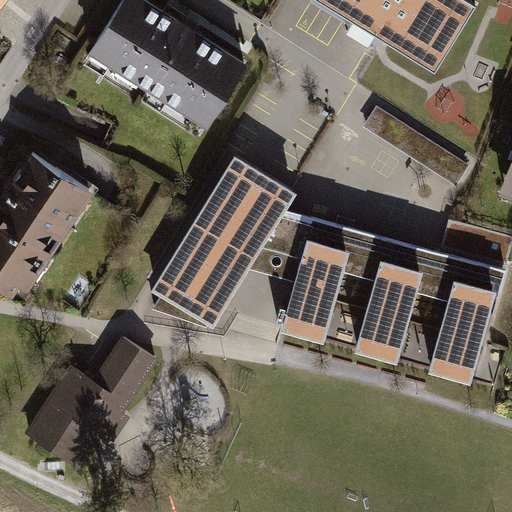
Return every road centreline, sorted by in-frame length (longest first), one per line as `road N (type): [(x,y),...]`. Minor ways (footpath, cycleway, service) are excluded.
road 1 (residential): [(202,0),(342,87)]
road 2 (track): [(0,459),(110,511)]
